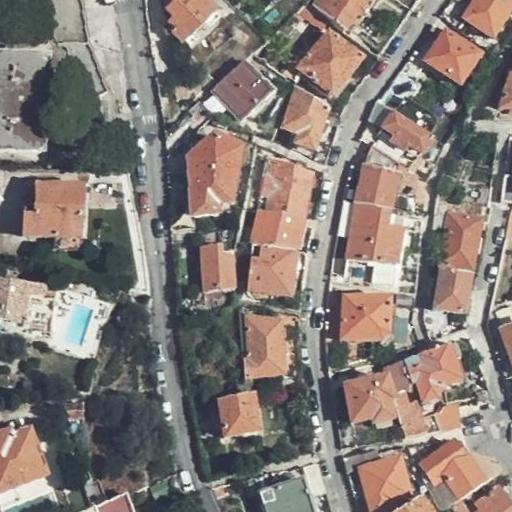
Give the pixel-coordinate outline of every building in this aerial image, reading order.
[(80,0),(37,0),(40,7),(41,12),(48,21),(55,28),(84,21),(80,0)] [(198,0),(171,0),(175,4),(163,15),(172,38),(182,46),(212,14),(198,0)] [(327,19),(342,31),(365,0),(323,0),(324,0),(323,0),(317,0),(312,7),(327,19)] [(505,14),(511,1),(511,0),(479,0),(473,8),(469,6),(462,17),(491,37),(505,14)] [(312,7),(306,3),(297,13),(319,30),(327,19),(312,7)] [(84,21),(55,28),(56,34),(63,61),(71,86),(77,103),(106,93),(98,71),(88,42),(84,21)] [(457,85),(477,56),(442,33),(435,44),(424,62),(457,85)] [(305,47),(282,76),(293,85),(303,76),(330,97),(359,59),(329,36),(313,54),(305,47)] [(43,135),(45,88),(46,78),(43,77),(44,60),(0,58),(0,151),(39,154),(40,136),(43,135)] [(229,77),(213,92),(241,123),(273,95),(245,63),(229,77)] [(511,73),(509,73),(499,108),(511,108),(511,73)] [(296,145),(328,157),(332,139),(320,134),(329,112),(295,86),(279,127),(299,135),(296,145)] [(398,166),(410,175),(432,140),(429,138),(403,122),(377,104),(374,110),(370,122),(396,139),(394,142),(385,157),(398,166)] [(413,106),(403,122),(429,138),(439,123),(413,106)] [(233,204),(242,151),(214,139),(188,159),(192,216),(219,211),(221,204),(233,204)] [(364,207),(392,214),(392,211),(421,214),(421,207),(421,185),(397,179),(398,166),(385,157),(371,147),(370,153),(364,178),(361,188),(358,205),(364,207)] [(267,215),(303,219),(311,179),(277,165),(273,176),(264,175),(261,197),(269,199),(267,215)] [(81,219),(82,189),(35,186),(33,207),(24,206),(23,237),(67,239),(68,219),(81,219)] [(446,203),(437,202),(436,214),(446,214),(446,203)] [(388,233),(392,214),(364,207),(358,205),(355,222),(349,262),(370,265),(398,269),(402,236),(388,233)] [(481,223),(488,223),(490,209),(480,208),(478,221),(452,218),(450,225),(445,253),(444,265),(473,270),(477,248),(481,223)] [(262,250),(297,255),(301,228),(303,219),(267,215),(261,214),(253,248),(262,250)] [(291,299),(297,255),(262,250),(260,262),(253,261),(249,292),(291,299)] [(212,296),(235,293),(232,270),(221,270),(220,262),(200,263),(202,282),(204,307),(211,307),(211,299),(212,296)] [(467,306),(472,275),(445,271),(438,309),(465,313),(467,306)] [(12,323),(52,328),(57,290),(48,289),(0,282),(0,337),(4,339),(11,332),(12,323)] [(392,341),(392,300),(346,299),(345,321),(344,343),(387,344),(392,341)] [(285,373),(282,324),(250,320),(251,342),(253,376),(285,373)] [(511,326),(502,329),(507,346),(511,360),(511,326)] [(462,358),(458,343),(433,351),(423,355),(386,369),(387,374),(389,381),(397,401),(406,426),(425,421),(416,394),(414,383),(418,381),(426,403),(437,399),(443,390),(443,388),(462,381),(455,361),(462,358)] [(397,401),(389,381),(348,387),(349,399),(353,418),(354,424),(373,421),(375,425),(394,423),(391,403),(397,401)] [(243,398),(222,402),(226,439),(259,433),(254,397),(243,398)] [(441,433),(461,430),(459,417),(458,407),(442,408),(443,413),(438,414),(441,433)] [(46,477),(29,433),(13,440),(10,433),(0,437),(0,495),(14,489),(46,477)] [(487,458),(473,452),(469,456),(467,457),(454,441),(422,464),(433,480),(447,471),(450,475),(433,485),(445,511),(453,507),(463,500),(503,472),(493,460),(487,458)] [(347,459),(351,473),(363,469),(374,511),(385,511),(395,510),(394,502),(409,498),(401,460),(383,464),(380,453),(347,459)] [(317,477),(304,482),(310,503),(323,499),(317,477)] [(312,511),(310,503),(304,482),(261,495),(265,511),(312,511)] [(484,508),(478,511),(511,511),(511,502),(502,488),(480,502),(484,508)] [(14,489),(0,495),(0,508),(1,511),(20,505),(14,489)] [(134,511),(127,493),(85,511),(134,511)] [(471,511),(463,500),(453,507),(455,511),(471,511)] [(427,511),(420,501),(402,511),(427,511)]
